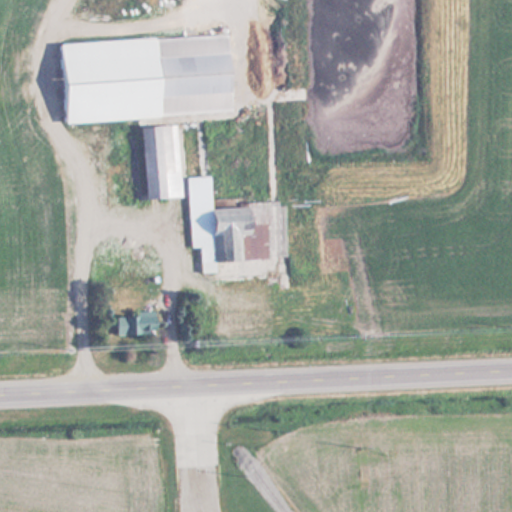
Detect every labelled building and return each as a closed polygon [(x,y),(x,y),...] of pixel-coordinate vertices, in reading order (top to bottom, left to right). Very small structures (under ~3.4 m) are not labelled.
[(227,34),(61,42),(65,121),(231,113),(227,34)] [(179,196),(175,124),(134,127),(138,199),(179,196)] [(285,257),(283,202),(210,205),(208,175),(186,176),(189,247),(199,247),(200,273),(214,272),(214,261),(285,257)] [(95,249),(95,261),(144,261),(144,247),(111,247),(111,244),(102,244),(102,249),(95,249)] [(115,315),(115,333),(154,333),(154,315),(115,315)]
